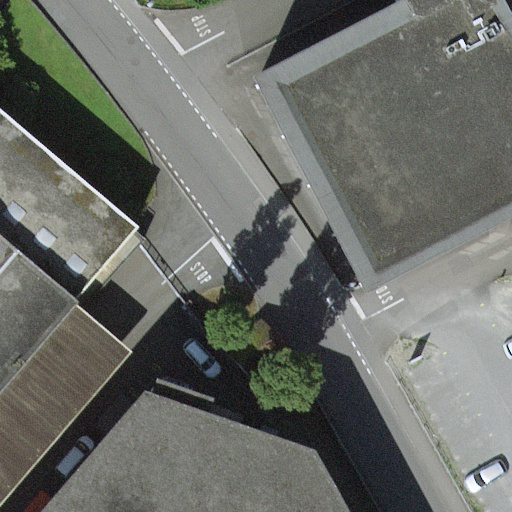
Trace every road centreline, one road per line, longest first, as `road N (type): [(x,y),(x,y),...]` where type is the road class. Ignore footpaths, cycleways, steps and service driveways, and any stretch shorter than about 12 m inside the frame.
road 1 (residential): [(139,85),(285,287),(415,511)]
road 2 (residential): [(311,0),(139,85)]
